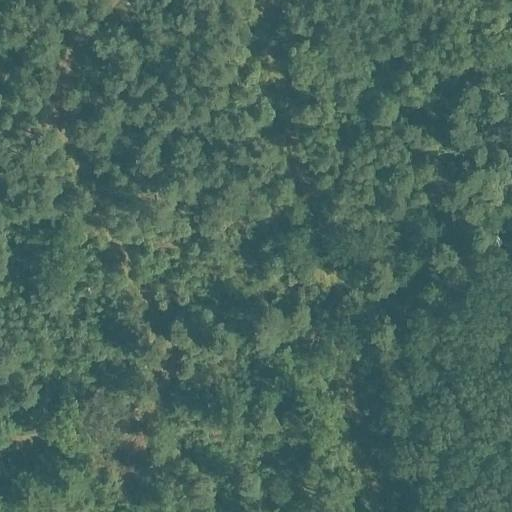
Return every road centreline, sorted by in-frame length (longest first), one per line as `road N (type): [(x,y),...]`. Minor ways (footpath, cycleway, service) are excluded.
road 1 (track): [(117,0),(55,80),(55,103),(141,312),(152,384),(0,432)]
road 2 (track): [(254,0),(368,511)]
